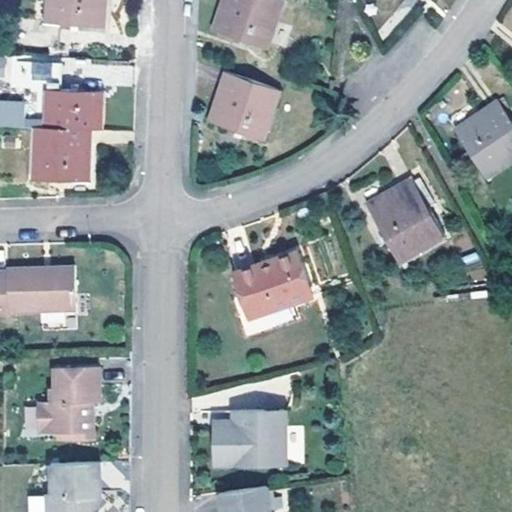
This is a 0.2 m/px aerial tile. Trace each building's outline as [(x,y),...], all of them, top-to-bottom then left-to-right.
[(26,23),(24,58),(54,59),(56,25),(102,28),(103,0),(50,0),(49,25),(26,23)] [(285,2),(278,0),(229,0),(217,34),(269,52),(285,2)] [(44,130),(88,131),(98,132),(99,94),(52,93),(54,59),(24,58),(22,91),(46,92),(44,130)] [(280,93),(230,75),(212,123),(263,142),(280,93)] [(0,126),(25,126),(25,100),(0,100),(0,126)] [(485,180),(511,161),(511,126),(497,106),(455,135),(485,180)] [(86,184),(88,131),(44,130),(35,130),(34,181),(86,184)] [(442,241),(412,182),(365,205),(394,264),(442,241)] [(318,289),(300,240),(275,249),(277,255),(259,261),(254,258),(237,264),(254,311),(318,289)] [(275,249),(254,258),(259,261),(277,255),(275,249)] [(6,275),(0,274),(0,318),(7,319),(6,315),(74,313),(73,269),(49,269),(49,275),(24,276),(24,271),(5,271),(6,275)] [(78,442),(95,441),(94,419),(94,403),(102,402),(105,403),(105,368),(59,368),(59,387),(54,388),(55,402),(42,403),(43,433),(58,433),(78,432),(78,442)] [(94,403),(94,419),(102,419),(102,402),(94,403)] [(34,407),(25,407),(26,435),(35,435),(34,407)] [(255,422),(245,422),(216,421),(215,467),(288,468),(289,431),(285,431),(285,413),(255,412),(255,422)] [(255,422),(255,412),(245,412),(245,422),(255,422)] [(78,432),(58,433),(59,442),(78,442),(78,432)] [(105,462),(59,463),(58,494),(52,494),(52,511),(102,511),(103,507),(97,508),(97,494),(104,494),(107,494),(105,462)] [(274,511),(272,486),(222,493),(224,511),(274,511)]
